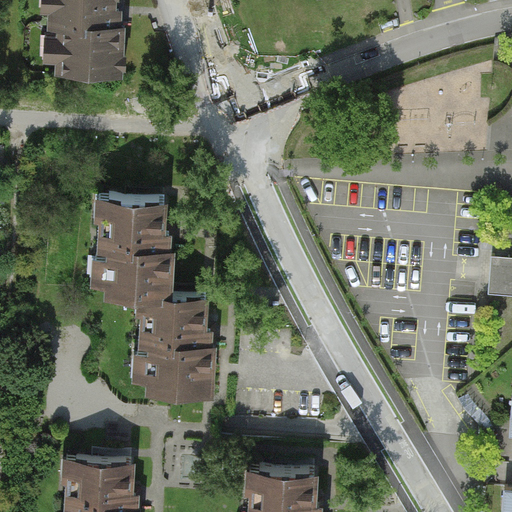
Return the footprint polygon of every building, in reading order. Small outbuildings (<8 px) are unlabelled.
[(41,0),(41,30),(48,30),(47,77),(119,79),(120,32),(111,32),(112,11),(111,0),(41,0)] [(423,0),(426,17),(495,0),(423,0)] [(169,192),(89,189),(86,284),(129,285),(166,286),(169,192)] [(511,253),(493,252),(492,271),(490,289),(511,290),(511,383),(506,432),(511,432),(511,253)] [(211,288),(166,286),(129,285),(126,381),(207,384),(211,288)] [(137,511),(138,505),(135,504),(136,497),(138,454),(71,451),(68,505),(74,506),(73,511),(137,511)] [(253,511),(262,511),(261,511),(315,511),(315,506),(318,463),(255,460),(253,511)] [(511,511),(511,484),(501,484),(499,510),(500,511),(511,511)]
